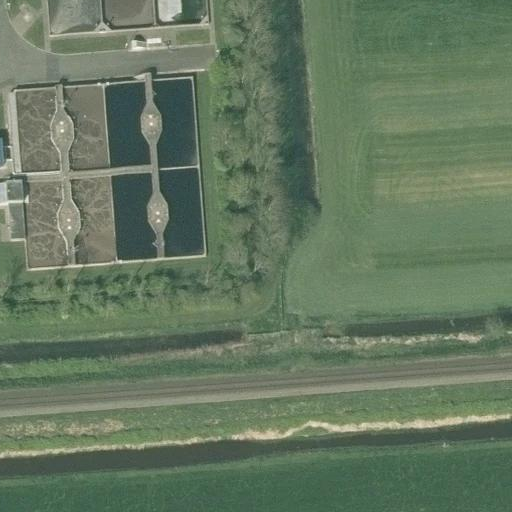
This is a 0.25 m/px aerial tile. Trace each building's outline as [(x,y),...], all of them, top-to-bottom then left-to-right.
[(157,133),(156,121),(144,122),(145,134),(157,133)] [(67,139),(67,128),(55,128),(56,140),(67,139)] [(10,242),(25,241),(21,185),(0,186),(0,206),(7,206),(10,242)] [(164,222),(163,210),(151,211),(151,223),(164,222)] [(74,229),(74,217),(62,218),(62,229),(74,229)]
